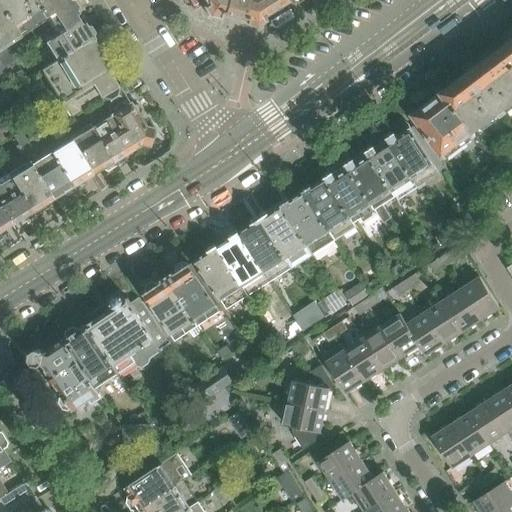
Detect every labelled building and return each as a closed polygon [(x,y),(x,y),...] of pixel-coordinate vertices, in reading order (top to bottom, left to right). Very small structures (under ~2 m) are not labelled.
[(0,0),(0,5),(18,33),(44,16),(33,0),(0,0)] [(33,0),(44,16),(53,11),(66,31),(79,23),(73,14),(78,11),(71,0),(64,0),(63,0),(33,0)] [(224,14),(227,0),(205,0),(209,4),(204,7),(209,15),(209,16),(210,17),(211,16),(220,18),(221,13),(224,14)] [(227,0),(224,14),(245,18),(249,0),(227,0)] [(249,0),(245,18),(247,19),(246,24),(255,26),(256,27),(257,27),(257,26),(265,21),(262,16),(288,0),(249,0)] [(0,45),(18,33),(0,5),(0,45)] [(79,23),(66,31),(47,43),(57,60),(92,38),(90,35),(92,32),(89,27),(85,26),(83,24),(81,26),(79,23)] [(70,117),(118,87),(117,85),(113,87),(103,71),(110,67),(106,60),(102,62),(98,55),(101,53),(92,38),(57,60),(41,69),(70,117)] [(511,40),(501,50),(511,64),(511,40)] [(15,61),(7,48),(0,51),(0,61),(4,68),(15,61)] [(470,73),(443,93),(472,130),(511,99),(511,64),(501,50),(470,73)] [(21,71),(10,78),(16,87),(27,80),(21,71)] [(120,87),(119,88),(103,98),(109,108),(126,97),(120,87)] [(6,91),(0,94),(0,109),(13,102),(6,91)] [(443,93),(414,115),(428,135),(427,136),(441,153),(472,130),(443,93)] [(129,103),(112,115),(113,116),(133,148),(142,143),(143,144),(149,145),(154,142),(155,133),(153,129),(147,128),(145,129),(137,115),(139,114),(140,110),(137,105),(132,105),(131,106),(129,103)] [(113,116),(92,129),(116,166),(125,160),(125,155),(124,154),(133,148),(113,116)] [(394,134),(388,138),(420,189),(421,188),(420,187),(440,174),(408,125),(405,122),(393,130),(394,134)] [(92,129),(72,141),(92,173),(101,168),(102,169),(107,171),(116,166),(92,129)] [(21,131),(13,136),(18,145),(19,145),(20,147),(28,143),(21,131)] [(374,147),(367,152),(395,197),(396,196),(399,202),(420,189),(388,138),(387,139),(383,136),(373,143),(374,147)] [(72,141),(52,154),(75,191),(85,185),(85,180),(84,179),(92,173),(72,141)] [(18,145),(13,148),(20,158),(24,155),(18,145)] [(49,149),(29,162),(52,198),(63,191),(66,196),(75,191),(52,154),(49,149)] [(348,164),(346,165),(377,214),(382,221),(390,216),(383,205),(395,197),(367,152),(366,152),(363,150),(363,149),(352,156),(353,160),(348,164)] [(489,167),(495,162),(485,149),(478,154),(489,167)] [(511,160),(510,158),(503,163),(510,171),(511,169),(511,160)] [(29,162),(8,174),(34,216),(49,207),(46,202),(49,200),(52,198),(29,162)] [(332,173),(325,178),(325,179),(354,223),(361,219),(363,223),(377,214),(346,165),(342,162),(331,169),(332,173)] [(503,163),(496,168),(503,177),(510,171),(503,163)] [(496,168),(489,173),(496,182),(503,177),(496,168)] [(489,173),(483,178),(489,187),(496,182),(489,173)] [(8,174),(0,179),(0,207),(10,224),(17,220),(20,225),(34,216),(8,174)] [(483,178),(477,183),(483,191),(489,187),(483,178)] [(312,187),(304,192),(335,239),(343,233),(347,239),(358,232),(354,227),(356,226),(354,223),(325,179),(312,187)] [(477,183),(469,188),(476,197),(483,191),(477,183)] [(469,188),(462,194),(468,203),(476,197),(469,188)] [(313,253),(335,239),(304,192),(303,192),(303,193),(290,201),(281,206),(282,206),(313,253)] [(481,223),(467,204),(466,202),(456,209),(471,230),(481,223)] [(291,267),(313,253),(282,206),(269,215),(268,214),(260,219),(291,267)] [(0,207),(0,237),(7,233),(4,228),(10,224),(0,207)] [(269,281),(291,267),(260,219),(252,224),(253,225),(239,233),(238,234),(269,281)] [(231,239),(218,247),(248,295),(269,281),(238,234),(231,238),(231,239)] [(209,252),(195,261),(199,268),(227,309),(248,295),(218,247),(217,247),(209,252)] [(409,257),(415,266),(425,259),(420,251),(409,257)] [(441,258),(446,266),(456,259),(451,251),(441,258)] [(446,266),(441,258),(430,265),(435,273),(446,266)] [(176,274),(169,278),(199,324),(221,309),(191,264),(190,264),(189,263),(183,262),(183,261),(176,266),(175,272),(176,274)] [(403,262),(389,271),(394,278),(408,269),(403,262)] [(404,282),(410,290),(420,283),(415,275),(404,282)] [(500,308),(480,277),(461,290),(481,320),(500,308)] [(148,299),(143,302),(170,344),(190,331),(195,337),(204,331),(199,324),(169,278),(160,284),(159,283),(153,282),(153,281),(146,286),(145,292),(146,294),(145,294),(148,299)] [(410,290),(404,282),(394,288),(399,296),(410,290)] [(373,283),(366,287),(371,295),(378,291),(373,283)] [(364,284),(353,291),(361,302),(371,295),(366,287),(364,284)] [(443,301),(463,332),(481,320),(461,290),(443,301)] [(380,302),(375,294),(365,301),(370,309),(380,302)] [(112,309),(87,325),(120,373),(136,362),(138,365),(143,365),(148,362),(149,357),(152,355),(152,356),(170,344),(143,302),(139,298),(130,304),(127,299),(125,300),(118,296),(111,301),(112,309)] [(370,309),(365,301),(354,308),(359,316),(370,309)] [(425,313),(435,329),(445,344),(463,332),(443,301),(425,313)] [(293,317),(288,309),(282,312),(289,324),(295,320),(293,317)] [(445,344),(435,329),(425,313),(407,325),(406,325),(409,329),(420,346),(419,346),(426,356),(445,344)] [(420,346),(409,329),(406,325),(407,325),(400,315),(382,327),(381,327),(401,358),(419,346),(420,346)] [(363,339),(383,370),(401,358),(381,327),(382,327),(377,320),(359,332),(364,338),(363,339)] [(295,321),(276,334),(283,345),(303,332),(297,323),(295,321)] [(347,330),(342,322),(331,329),(337,337),(347,330)] [(67,338),(65,340),(103,397),(104,397),(98,388),(120,373),(87,325),(79,331),(77,328),(73,327),(66,332),(65,336),(67,338)] [(326,344),(337,337),(331,329),(321,336),(326,344)] [(345,351),(365,381),(383,370),(363,339),(345,350),(345,351)] [(31,353),(30,359),(34,365),(40,366),(43,364),(62,394),(63,396),(60,398),(59,403),(64,410),(69,411),(72,409),(73,411),(89,400),(92,405),(103,397),(65,340),(45,353),(43,351),(37,349),(31,353)] [(292,349),(298,359),(310,351),(304,341),(292,349)] [(256,349),(261,357),(272,350),(267,342),(256,349)] [(233,352),(227,344),(219,350),(224,358),(233,352)] [(322,356),(346,394),(365,381),(345,351),(345,350),(341,344),(322,356)] [(289,404),(325,411),(330,389),(334,386),(321,366),(305,376),(304,383),(294,381),(289,404)] [(196,386),(205,400),(232,382),(224,368),(196,386)] [(508,432),(511,429),(511,399),(506,390),(488,402),(508,432)] [(489,444),(508,432),(488,402),(469,413),(489,444)] [(293,434),(303,450),(323,437),(320,433),(325,411),(289,404),(284,425),(294,427),(293,434)] [(240,411),(230,418),(237,428),(247,422),(240,411)] [(471,456),(489,444),(469,413),(451,425),(471,456)] [(125,424),(123,426),(124,459),(150,441),(150,425),(125,425),(125,424)] [(471,456),(451,425),(432,437),(452,468),(471,456)] [(255,435),(247,440),(252,447),(259,442),(255,435)] [(331,481),(362,461),(349,442),(319,462),(331,481)] [(287,460),(281,450),(272,455),(284,472),(289,469),(285,462),(287,460)] [(177,453),(126,487),(132,495),(131,496),(128,498),(127,503),(132,510),(137,511),(140,509),(140,510),(141,509),(192,476),(177,453)] [(362,461),(331,481),(343,500),(384,473),(383,473),(373,479),(362,461)] [(284,472),(278,475),(286,487),(296,480),(289,469),(284,472)] [(484,477),(490,485),(500,478),(495,470),(484,477)] [(384,473),(343,500),(353,494),(365,511),(396,491),(384,473)] [(192,476),(141,509),(142,511),(183,511),(198,503),(184,481),(192,476)] [(490,485),(484,477),(474,483),(479,491),(490,485)] [(312,494),(320,488),(313,478),(305,483),(312,494)] [(26,482),(0,498),(0,499),(7,511),(16,511),(17,511),(37,500),(26,482)] [(511,492),(505,482),(474,502),(480,511),(499,511),(511,504),(511,492)] [(223,486),(212,493),(217,500),(228,493),(223,486)] [(320,488),(312,494),(318,504),(326,499),(320,488)] [(396,491),(365,511),(364,511),(403,511),(407,510),(396,491)] [(316,511),(306,497),(298,503),(303,511),(316,511)] [(17,511),(50,511),(44,510),(37,500),(17,511)] [(204,511),(198,503),(183,511),(204,511)]
